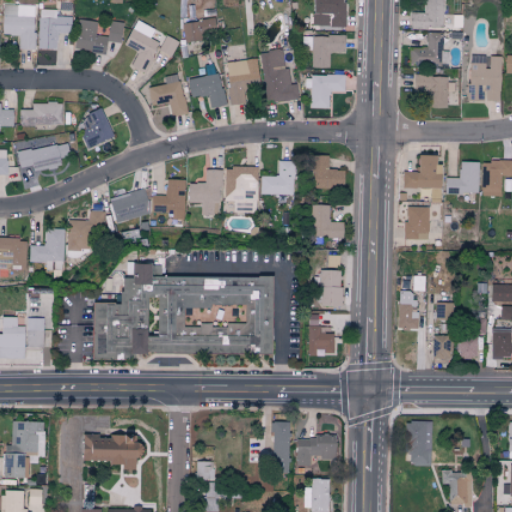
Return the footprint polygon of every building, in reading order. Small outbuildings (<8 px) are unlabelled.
[(343,27),(343,0),(312,0),(311,26),(343,27)] [(408,28),(441,29),(442,0),(423,0),(423,12),(409,12),(408,28)] [(37,48),(55,49),(56,32),(69,32),(70,4),(58,3),(58,10),(38,9),(37,48)] [(34,6),(2,4),(1,35),(17,35),(17,48),(32,49),(34,6)] [(122,22),(108,21),(106,36),(94,35),(96,21),(77,19),(73,49),(103,53),(105,41),(119,43),(122,22)] [(181,21),(182,42),(202,40),(202,36),(215,35),(214,19),(181,21)] [(154,28),(134,20),(123,45),(137,51),(130,66),(144,73),(158,42),(149,38),(154,28)] [(407,47),(407,65),(447,64),(447,51),(441,51),(441,32),(425,33),(425,47),(407,47)] [(158,51),(171,56),(177,40),(164,36),(158,51)] [(328,68),(328,52),(343,52),(343,36),(302,36),(302,50),(311,50),(311,68),(328,68)] [(297,98),(295,84),(289,85),(287,69),(283,69),(281,49),(259,52),(264,102),(297,98)] [(499,56),(488,55),(487,67),(483,67),(483,55),(468,55),(467,100),(498,100),(499,56)] [(224,62),(229,105),(244,103),(242,86),(259,84),(256,59),(224,62)] [(147,87),(150,105),(167,102),(170,116),(185,114),(177,74),(163,76),(164,84),(147,87)] [(189,97),(207,95),(208,107),(223,106),(219,74),(187,78),(189,97)] [(310,87),(309,108),(328,109),(328,90),(343,91),(343,76),(304,75),(304,87),(310,87)] [(445,107),(446,75),(413,75),(412,89),(427,90),(427,107),(445,107)] [(18,110),(18,125),(61,124),(60,102),(30,103),(31,109),(18,110)] [(0,125),(11,126),(12,109),(0,109),(0,125)] [(74,121),(85,148),(111,137),(101,111),(74,121)] [(32,171),(60,167),(58,157),(68,156),(66,143),(15,152),(18,167),(31,165),(32,171)] [(326,169),(327,155),(312,154),(311,187),(342,188),(343,169),(326,169)] [(416,171),(401,171),(400,187),(438,188),(438,163),(434,163),(434,154),(416,154),(416,171)] [(277,160),(277,176),(259,175),(259,194),(292,195),(293,161),(277,160)] [(500,196),(500,175),(511,176),(511,161),(481,160),(480,195),(500,196)] [(476,193),(477,161),(458,161),(458,178),(444,177),(443,192),(476,193)] [(256,167),(224,167),(223,200),(233,200),(232,211),(254,212),(256,167)] [(187,202),(200,202),(199,214),(218,215),(219,170),(204,169),(204,183),(187,183),(187,202)] [(167,212),(167,217),(183,218),(184,180),(165,179),(165,195),(151,195),(151,211),(167,212)] [(150,214),(145,189),(109,197),(114,222),(150,214)] [(327,205),(309,204),(308,239),(342,239),(342,222),(327,222),(327,205)] [(426,206),(403,206),(403,239),(426,239),(426,206)] [(103,211),(87,211),(87,220),(66,220),(66,250),(89,250),(89,239),(103,239),(103,211)] [(28,262),(45,262),(45,269),(62,269),(62,229),(44,228),(44,245),(28,245),(28,262)] [(6,269),(24,270),(25,239),(0,238),(0,276),(6,277),(6,269)] [(270,354),(270,276),(148,276),(148,263),(130,263),(130,277),(119,277),(119,302),(90,302),(90,359),(130,359),(130,353),(270,354)] [(339,269),(318,270),(319,306),(340,306),(339,269)] [(411,290),(422,290),(423,276),(411,276),(411,290)] [(511,302),(511,284),(490,284),(489,302),(511,302)] [(410,290),(397,290),(396,328),(416,329),(417,311),(413,311),(414,299),(410,298),(410,290)] [(434,319),(452,319),(451,302),(434,302),(434,319)] [(511,306),(499,306),(498,319),(511,319),(511,306)] [(306,314),(307,355),(317,355),(317,351),(333,351),(332,333),(318,333),(317,314),(306,314)] [(0,357),(22,358),(23,326),(15,326),(15,317),(0,316),(0,357)] [(25,347),(42,347),(42,318),(25,318),(25,347)] [(457,358),(476,358),(475,334),(484,334),(484,319),(470,320),(470,335),(456,335),(457,358)] [(490,358),(510,358),(509,329),(489,329),(490,358)] [(430,358),(450,358),(450,335),(431,335),(430,358)] [(42,421),(9,421),(9,445),(2,445),(2,477),(25,477),(26,455),(36,455),(36,431),(41,432),(42,421)] [(286,472),(287,422),(271,421),(270,472),(286,472)] [(429,466),(412,466),(413,461),(408,461),(409,449),(407,449),(407,444),(403,443),(404,423),(409,423),(409,421),(430,422),(429,466)] [(129,435),(80,434),(80,460),(108,460),(108,464),(120,464),(120,469),(136,469),(136,442),(129,442),(129,435)] [(295,466),(309,465),(308,456),(318,456),(318,460),(334,459),(333,436),(294,437),(295,466)] [(194,480),(212,480),(213,462),(194,461),(194,480)] [(511,496),(508,496),(508,494),(501,494),(501,485),(508,485),(509,465),(511,464),(511,496)] [(439,470),(449,470),(449,472),(449,473),(459,473),(459,471),(459,470),(469,470),(470,507),(462,507),(462,504),(448,504),(447,484),(440,484),(439,470)] [(302,487),(302,507),(309,507),(309,511),(326,511),(327,479),(309,478),(309,487),(302,487)] [(26,504),(39,505),(40,489),(27,488),(26,504)] [(21,511),(22,490),(1,490),(0,511),(21,511)]
